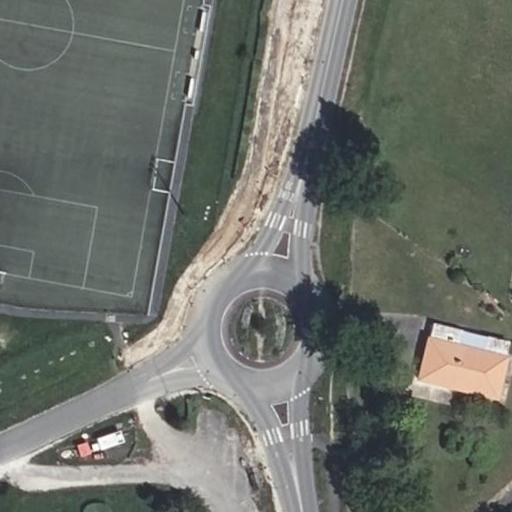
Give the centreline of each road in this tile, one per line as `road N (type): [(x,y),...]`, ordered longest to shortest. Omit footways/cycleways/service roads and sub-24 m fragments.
road 1 (tertiary): [(274,272),(341,0)]
road 2 (residential): [(0,453),(207,353)]
road 3 (tertiary): [(273,384),(305,364),(318,329),(306,293),(274,272)]
road 4 (tertiary): [(303,511),(273,384)]
road 5 (tertiary): [(274,272),(237,275),(210,299),(203,316),(207,353)]
